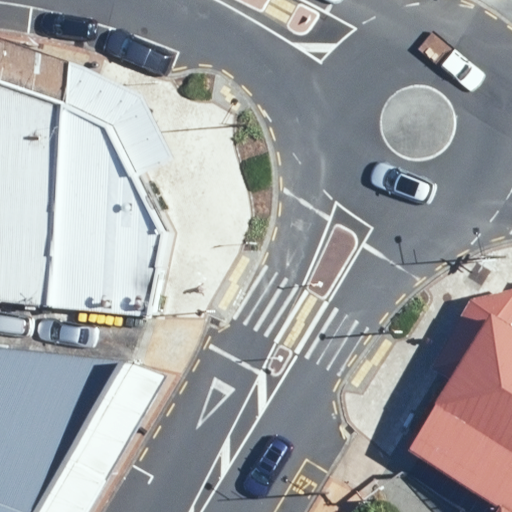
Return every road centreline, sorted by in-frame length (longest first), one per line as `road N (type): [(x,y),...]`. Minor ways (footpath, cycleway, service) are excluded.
road 1 (residential): [(154,511),(287,263),(328,133)]
road 2 (residential): [(437,205),(232,511)]
road 3 (residential): [(331,97),(129,0)]
road 4 (residential): [(411,33),(469,49),(486,69),(497,90),(501,147)]
road 5 (residential): [(437,205),(401,206),(367,193),(341,167),(328,133)]
